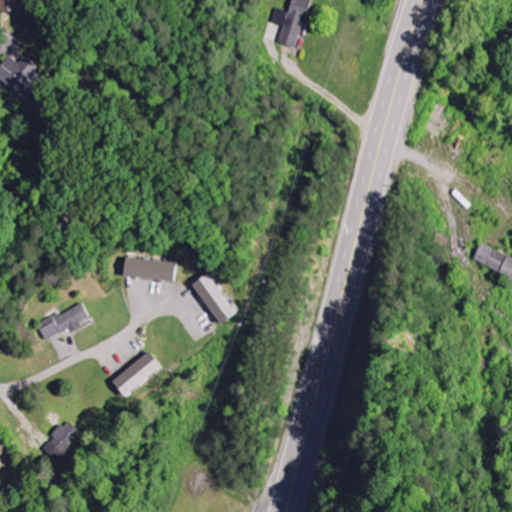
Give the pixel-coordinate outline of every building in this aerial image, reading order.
[(288,0),(278,45),(300,50),(311,0),(288,0)] [(35,100),(51,78),(40,71),(44,66),(31,56),(26,64),(15,56),(1,76),(35,100)] [(511,278),(511,257),(482,245),(474,262),(511,278)] [(183,261),(131,260),(130,279),(182,280),(183,261)] [(244,313),(213,274),(198,286),(229,325),(244,313)] [(48,341),(72,328),(75,333),(86,327),(84,322),(93,317),(86,303),(41,327),(48,341)] [(169,366),(156,351),(121,383),(134,397),(169,366)] [(47,448),(60,461),(86,434),(72,421),(47,448)]
